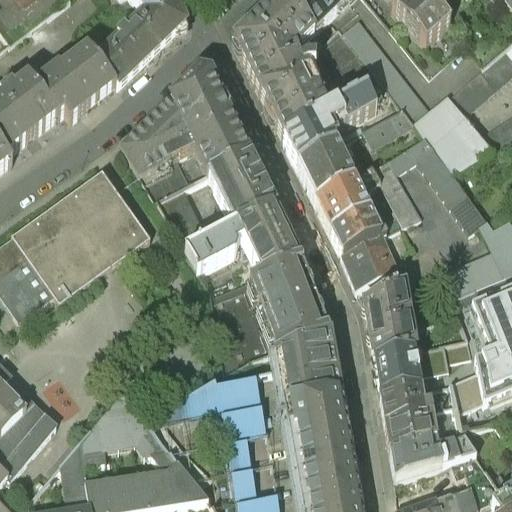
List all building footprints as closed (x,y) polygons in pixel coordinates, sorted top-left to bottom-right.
[(0,0),(0,30),(9,43),(67,0),(0,0)] [(133,0),(143,13),(142,14),(158,18),(179,9),(174,0),(133,0)] [(329,117),(296,49),(314,32),(298,13),(287,0),(275,0),(234,40),(268,109),(283,141),(306,128),(329,117)] [(287,0),(298,13),(314,32),(348,0),(287,0)] [(420,0),(402,0),(401,1),(391,9),(391,11),(425,51),(448,30),(432,13),(420,0)] [(420,0),(432,13),(438,8),(431,0),(420,0)] [(511,0),(501,10),(511,23),(511,0)] [(185,25),(179,9),(158,18),(142,14),(124,31),(124,30),(116,38),(104,50),(106,53),(95,63),(116,89),(152,55),(185,25)] [(430,116),(357,23),(342,34),(357,53),(382,89),(401,115),(412,131),(430,116)] [(357,53),(342,34),(338,28),(322,44),(346,79),(360,100),(366,97),(382,89),(357,53)] [(37,84),(32,87),(57,120),(62,117),(64,115),(70,123),(85,111),(88,109),(116,89),(95,63),(86,51),(59,71),(57,69),(37,84)] [(511,76),(511,63),(504,54),(447,103),(461,120),(511,76)] [(198,73),(170,101),(161,110),(151,120),(150,120),(142,129),(140,131),(129,141),(123,147),(121,148),(138,177),(155,205),(183,191),(190,187),(176,158),(194,149),(208,177),(229,166),(248,156),(209,76),(198,73)] [(0,149),(6,158),(30,140),(57,120),(32,87),(27,80),(13,91),(11,87),(0,94),(0,99),(1,100),(0,100),(0,149)] [(297,170),(335,149),(328,136),(337,131),(339,134),(375,115),(366,97),(360,100),(329,117),(306,128),(283,141),(289,154),(297,170)] [(430,116),(412,131),(423,146),(451,182),(491,158),(478,141),(461,120),(447,103),(447,102),(430,116)] [(401,115),(357,137),(361,144),(365,142),(370,152),(412,131),(401,115)] [(511,119),(478,141),(491,158),(511,145),(511,119)] [(451,182),(423,146),(371,177),(379,191),(401,233),(420,225),(395,180),(416,167),(468,241),(479,235),(486,231),(451,182)] [(0,174),(12,166),(6,158),(0,149),(0,174)] [(315,208),(354,187),(346,171),(352,169),(349,163),(343,165),(335,149),(297,170),(305,187),(315,208)] [(264,188),(248,156),(229,166),(208,177),(235,230),(237,230),(275,210),(264,188)] [(330,238),(366,219),(355,196),(359,194),(362,200),(379,191),(371,177),(354,187),(315,208),(322,222),(330,238)] [(11,244),(0,251),(0,303),(18,328),(53,303),(58,310),(105,277),(139,252),(149,245),(101,178),(9,242),(11,244)] [(209,244),(183,191),(155,205),(185,256),(209,244)] [(275,210),(237,230),(243,243),(260,279),(300,264),(293,249),(275,210)] [(341,262),(379,243),(384,240),(378,228),(372,231),(366,219),(330,238),(335,249),(341,262)] [(234,247),(243,243),(237,230),(235,230),(209,244),(185,256),(196,276),(235,256),(236,251),(234,247)] [(492,260),(504,286),(511,283),(511,239),(507,231),(492,239),(486,231),(479,235),(492,260)] [(379,243),(341,262),(348,278),(356,298),(362,294),(378,288),(377,287),(396,279),(379,243)] [(492,260),(434,284),(445,309),(504,286),(492,260)] [(300,264),(260,279),(249,284),(276,357),(328,339),(319,316),(300,264)] [(270,359),(276,357),(249,284),(209,299),(222,376),(270,359)] [(372,368),(418,357),(403,289),(359,309),(364,334),(372,368)] [(477,362),(471,363),(475,384),(482,410),(511,398),(511,298),(476,312),(494,357),(479,361),(477,362)] [(358,511),(351,471),(328,339),(276,357),(270,359),(299,511),(358,511)] [(474,347),(372,368),(380,404),(475,384),(471,363),(477,362),(474,347)] [(0,511),(0,493),(6,486),(8,489),(56,433),(42,421),(9,387),(11,385),(0,373),(0,511)] [(276,511),(275,504),(255,507),(245,450),(264,447),(254,388),(194,399),(141,431),(146,437),(218,424),(233,511),(276,511)] [(423,410),(421,397),(401,400),(380,404),(382,417),(385,433),(407,430),(433,425),(430,409),(423,410)] [(59,475),(64,511),(87,511),(85,493),(107,490),(102,455),(137,450),(158,476),(163,482),(174,473),(171,470),(146,437),(141,431),(121,405),(59,475)] [(387,447),(390,457),(411,453),(437,447),(433,425),(407,430),(385,433),(387,447)] [(393,471),(396,487),(475,466),(461,442),(437,447),(411,453),(390,457),(393,471)] [(85,493),(87,511),(192,511),(203,511),(174,473),(163,482),(143,485),(107,490),(85,493)] [(452,503),(425,511),(473,511),(469,498),(452,503)] [(511,511),(511,503),(510,500),(501,506),(504,511),(511,511)]
